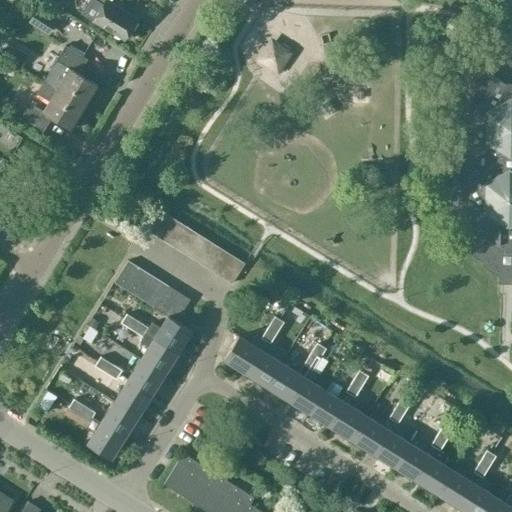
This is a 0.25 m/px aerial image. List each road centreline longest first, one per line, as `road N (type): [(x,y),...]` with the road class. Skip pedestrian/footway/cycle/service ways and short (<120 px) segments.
road 1 (residential): [(411,511),(200,379),(121,503)]
road 2 (residential): [(32,270),(198,0)]
road 3 (residential): [(0,427),(121,503)]
